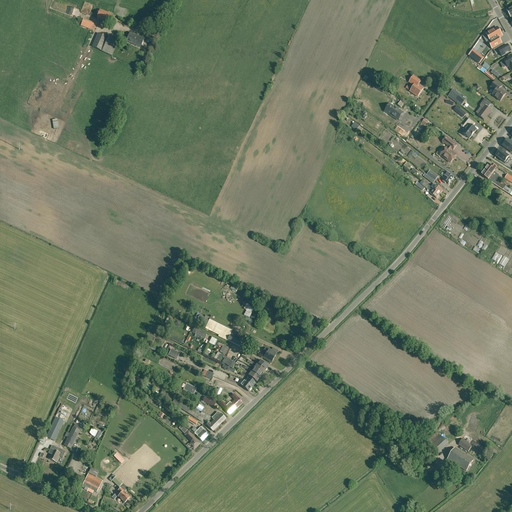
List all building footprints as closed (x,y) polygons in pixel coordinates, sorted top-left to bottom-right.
[(113,15),(100,10),(97,18),(110,23),(113,15)] [(81,26),(94,31),(96,24),(83,19),(81,26)] [(497,27),(486,34),(490,41),(488,42),(489,43),(492,49),(499,45),(501,44),(498,38),(502,36),(497,27)] [(144,39),(130,33),(127,41),(141,48),(144,39)] [(99,34),(93,48),(101,51),(107,38),(99,34)] [(109,35),(108,38),(102,52),(111,55),(118,39),(109,35)] [(501,49),(499,46),(493,50),(496,55),(499,53),(502,57),(511,52),(509,49),(510,49),(509,46),(508,46),(507,45),(505,46),(501,49)] [(473,51),(469,55),(479,63),(483,59),(473,51)] [(480,71),(484,74),(493,81),(495,78),(487,71),(483,67),(480,65),(477,69),(480,71)] [(418,97),(423,89),(418,86),(421,81),(414,76),(410,81),(415,85),(410,92),(418,97)] [(500,101),(506,94),(500,89),(502,86),(495,81),(490,88),(495,91),(492,95),(500,101)] [(480,107),(476,113),(478,115),(484,120),(491,111),(491,110),(487,107),(490,103),(485,99),(480,105),(480,107)] [(388,114),(395,118),(396,117),(399,120),(403,114),(403,113),(399,110),(399,109),(397,108),(396,109),(393,106),(391,109),(391,108),(390,110),(388,114)] [(469,119),(466,122),(469,125),(466,130),(465,129),(462,133),(463,134),(463,135),(465,137),(466,136),(469,139),(476,130),(472,127),(475,124),(469,119)] [(355,122),(351,127),(356,130),(360,126),(355,122)] [(448,146),(446,148),(440,155),(444,157),(443,158),(446,160),(447,160),(451,163),(453,159),(454,159),(456,157),(456,156),(451,152),(452,150),(453,150),(457,145),(446,137),(442,142),(448,146)] [(507,140),(503,146),(511,153),(511,152),(511,143),(509,141),(507,140)] [(500,150),(496,156),(505,163),(509,158),(511,159),(511,158),(511,155),(507,152),(506,153),(504,153),(501,151),(500,150)] [(499,181),(501,178),(499,176),(494,172),(497,168),(492,164),(490,167),(488,165),(484,170),(499,181)] [(511,188),(499,181),(484,170),(481,174),(488,180),(489,179),(492,182),(511,196),(511,188)] [(439,177),(430,171),(427,175),(435,181),(439,177)] [(444,180),(442,182),(445,184),(446,182),(449,184),(454,178),(449,174),(448,173),(443,179),(444,180)] [(424,177),(433,184),(435,181),(426,175),(424,177)] [(429,193),(428,195),(427,196),(433,200),(435,198),(436,199),(440,195),(431,187),(422,181),(420,184),(428,190),(429,190),(431,192),(430,193),(429,193)] [(425,188),(418,183),(416,186),(423,191),(425,188)] [(433,185),(431,187),(440,195),(443,191),(436,186),(435,187),(433,185)] [(504,267),(508,260),(495,252),(491,259),(504,267)] [(248,318),(253,307),(245,303),(242,309),(244,310),(242,315),(248,318)] [(199,315),(196,322),(206,326),(209,319),(208,319),(209,317),(205,315),(205,317),(199,315)] [(170,320),(167,318),(165,323),(171,326),(174,319),(171,318),(170,320)] [(228,329),(224,327),(222,330),(222,329),(220,334),(218,337),(246,350),(247,348),(250,350),(253,345),(249,343),(250,342),(240,337),(239,340),(226,333),(228,329)] [(207,335),(194,328),(192,333),(195,335),(204,339),(207,335)] [(212,338),(209,343),(215,346),(218,340),(212,338)] [(269,350),(265,348),(262,352),(266,354),(264,358),(272,363),(276,355),(269,350)] [(171,349),(168,356),(176,360),(180,353),(171,349)] [(257,365),(265,371),(268,367),(260,361),(256,359),(255,362),(258,363),(257,365)] [(262,375),(265,371),(257,365),(254,369),(262,375)] [(244,369),(251,373),(259,378),(262,375),(254,369),(253,371),(246,366),(244,369)] [(214,374),(204,370),(201,375),(211,380),(214,374)] [(256,382),(259,378),(251,373),(250,374),(247,372),(243,370),(241,372),(246,374),(248,376),(256,382)] [(149,384),(132,375),(129,380),(142,387),(141,388),(145,390),(145,389),(151,392),(153,389),(147,385),(149,384)] [(244,381),(252,388),(256,384),(247,377),(244,381)] [(249,392),(252,388),(244,381),(241,385),(249,392)] [(193,394),(195,389),(186,384),(184,390),(193,394)] [(219,388),(218,390),(211,387),(205,384),(203,389),(209,392),(215,395),(218,397),(222,389),(219,388)] [(210,417),(201,412),(196,409),(195,411),(194,410),(191,408),(175,398),(162,390),(160,395),(173,402),(172,403),(187,413),(202,423),(203,420),(206,422),(210,417)] [(234,400),(230,403),(236,409),(242,403),(234,395),(231,397),(234,400)] [(205,397),(203,401),(213,407),(216,402),(205,397)] [(201,401),(194,410),(195,411),(196,409),(201,412),(202,410),(201,409),(205,403),(201,401)] [(236,409),(230,403),(230,402),(226,406),(221,401),(218,404),(230,416),(236,409)] [(165,402),(163,405),(171,411),(173,407),(165,402)] [(212,418),(214,421),(219,425),(225,419),(219,413),(218,412),(212,418)] [(197,423),(189,417),(187,421),(195,426),(197,423)] [(47,438),(55,441),(64,422),(55,418),(48,433),(45,431),(43,435),(43,436),(46,437),(47,438)] [(219,425),(214,421),(210,425),(209,423),(207,425),(213,431),(219,425)] [(80,430),(73,427),(69,435),(68,437),(63,446),(71,450),(80,431),(80,430)] [(202,442),(208,436),(201,427),(194,434),(202,442)] [(89,442),(92,444),(95,438),(98,432),(96,431),(91,429),(89,433),(92,436),(89,442)] [(193,450),(200,444),(188,431),(185,435),(192,443),(189,445),(193,450)] [(439,434),(428,444),(437,454),(448,444),(439,434)] [(472,446),(462,440),(458,445),(468,452),(472,446)] [(52,446),(48,453),(50,454),(48,459),(56,463),(59,457),(62,458),(65,452),(52,446)] [(448,459),(466,471),(473,460),(455,448),(448,459)] [(114,456),(121,464),(124,461),(121,458),(117,453),(114,456)] [(93,468),(91,473),(98,477),(101,471),(93,468)] [(85,487),(93,491),(96,493),(102,481),(95,478),(88,474),(82,485),(85,487)] [(111,482),(112,481),(120,488),(118,490),(121,493),(118,497),(125,503),(129,498),(125,494),(126,494),(124,492),(128,488),(124,484),(116,477),(113,475),(110,478),(109,480),(111,482)]
